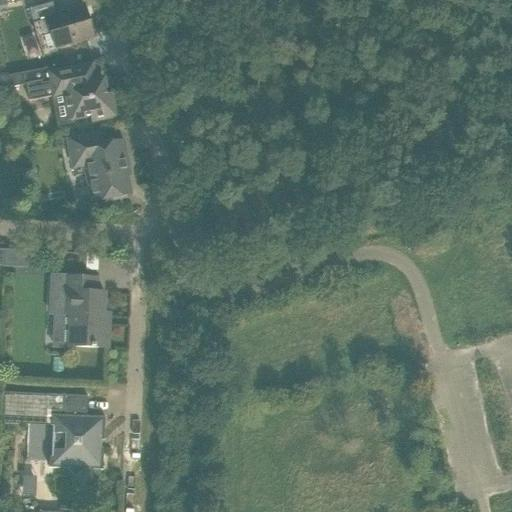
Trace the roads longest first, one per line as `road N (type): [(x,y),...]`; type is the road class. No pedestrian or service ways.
road 1 (unclassified): [(189,218),(180,246),(197,279),(236,286),(374,254),(402,261),(420,294),(483,511)]
road 2 (residential): [(127,465),(140,218)]
road 3 (unclassified): [(189,218),(122,0)]
road 4 (unclassified): [(0,214),(140,218)]
